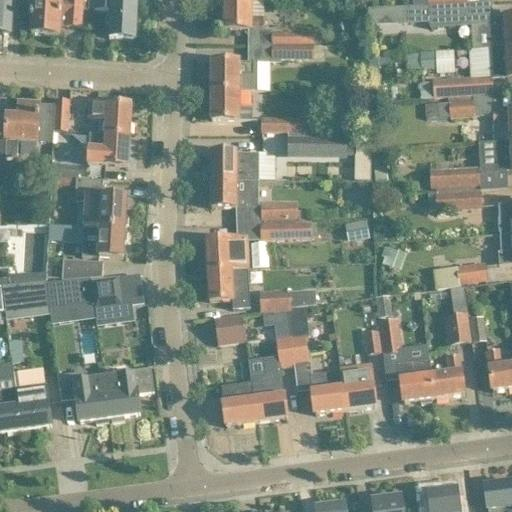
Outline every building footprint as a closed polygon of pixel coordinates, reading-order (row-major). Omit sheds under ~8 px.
[(0,0),(0,34),(10,35),(12,0),(0,0)] [(29,5),(28,16),(31,16),(31,21),(32,21),(32,36),(59,38),(60,27),(67,27),(67,29),(81,30),(82,11),(90,11),(90,0),(62,0),(62,3),(33,2),(33,5),(29,5)] [(136,42),(138,8),(122,7),(122,0),(90,0),(90,11),(111,13),(109,41),(136,42)] [(428,0),(429,8),(466,6),(466,0),(465,0),(428,0)] [(264,32),(264,20),(252,19),(252,3),(224,2),(224,32),(264,32)] [(466,6),(429,8),(429,9),(430,26),(430,31),(472,29),(473,52),(511,49),(511,19),(504,20),(493,21),(492,4),(466,6)] [(421,9),(401,10),(402,27),(422,26),(421,9)] [(380,11),(369,11),(369,28),(381,28),(380,11)] [(273,36),(273,48),(314,48),(314,41),(314,36),(273,36)] [(325,62),(325,48),(314,48),(273,48),(273,62),(314,62),(314,61),(325,62)] [(470,80),(433,83),(433,85),(433,101),(447,101),(448,101),(473,99),(492,98),(491,82),(508,81),(511,81),(511,80),(511,49),(506,50),(495,51),(492,51),(490,51),(473,52),(469,52),(470,80)] [(436,54),(421,56),(422,71),(422,72),(437,71),(436,54)] [(378,58),(369,58),(370,105),(381,104),(380,100),(379,72),(378,58)] [(252,77),(252,64),(212,64),(212,94),(241,94),(251,94),(258,94),(258,77),(252,77)] [(212,118),(212,123),(232,123),(240,123),(252,123),(252,110),(251,110),(241,110),(241,94),(212,94),(212,118)] [(350,111),(368,111),(367,96),(349,97),(350,111)] [(54,134),(69,135),(70,104),(56,103),(54,134)] [(447,106),(425,107),(426,122),(450,120),(450,122),(476,121),(476,119),(476,118),(475,104),(473,104),(449,106),(447,106)] [(0,178),(5,179),(6,161),(18,161),(19,144),(53,146),(55,111),(54,111),(45,111),(40,110),(40,108),(40,106),(19,105),(19,119),(7,119),(6,139),(6,144),(6,148),(0,147),(0,178)] [(130,138),(132,108),(91,105),(90,122),(100,123),(99,137),(106,137),(130,138)] [(495,145),(511,143),(511,112),(509,113),(510,113),(493,114),(495,145)] [(288,136),(288,134),(306,134),(306,122),(262,122),(262,136),(288,136)] [(306,134),(288,134),(288,136),(290,144),(290,158),(324,158),(349,159),(358,159),(358,140),(349,140),(324,140),(324,134),(306,134)] [(99,137),(95,136),(94,152),(87,151),(86,167),(129,169),(130,138),(106,137),(99,137)] [(497,175),(511,173),(511,143),(495,145),(497,175)] [(258,156),(212,155),(212,183),(258,183),(258,156)] [(388,184),(387,164),(374,165),(375,185),(388,184)] [(54,167),(53,181),(77,183),(77,182),(78,182),(79,168),(54,167)] [(431,191),(480,188),(479,172),(430,175),(431,191)] [(41,226),(49,227),(52,175),(43,174),(41,226)] [(76,190),(76,204),(87,205),(86,228),(84,228),(84,229),(125,232),(125,230),(128,228),(129,220),(126,218),(127,201),(103,200),(104,185),(109,185),(109,184),(89,183),(78,182),(77,182),(77,183),(76,190)] [(258,200),(258,183),(212,183),(212,211),(250,211),(250,200),(258,200)] [(437,214),(481,212),(480,194),(428,197),(429,213),(437,213),(437,214)] [(298,213),(297,205),(260,206),(261,225),(310,223),(310,213),(298,213)] [(511,206),(498,208),(499,221),(511,220),(511,206)] [(310,225),(310,223),(261,225),(262,244),(312,242),(312,225),(310,225)] [(349,245),(370,240),(366,223),(345,228),(349,245)] [(83,245),(82,260),(103,261),(123,262),(124,246),(127,244),(128,236),(125,234),(125,232),(84,229),(83,245)] [(501,255),(499,255),(499,268),(502,268),(511,267),(511,237),(500,238),(501,255)] [(247,244),(247,241),(207,243),(208,274),(249,272),(250,272),(249,244),(247,244)] [(403,266),(407,256),(385,248),(382,258),(403,266)] [(63,263),(62,284),(103,281),(103,265),(63,263)] [(436,293),(460,290),(459,286),(487,283),(485,267),(433,273),(436,293)] [(0,289),(3,290),(20,288),(19,280),(9,281),(9,279),(8,272),(0,272),(0,289)] [(249,272),(208,274),(210,304),(230,303),(232,303),(233,313),(251,312),(250,302),(250,290),(249,272)] [(46,277),(32,278),(33,286),(46,285),(47,277),(46,277)] [(119,280),(91,284),(94,306),(95,312),(123,308),(119,280)] [(91,282),(46,286),(50,312),(51,318),(52,328),(96,322),(95,312),(94,306),(91,284),(91,282)] [(46,286),(3,290),(6,314),(7,324),(51,318),(50,312),(46,286),(46,285),(46,286)] [(449,349),(471,346),(463,290),(451,292),(454,319),(445,320),(449,349)] [(290,293),(261,295),(262,315),(288,313),(288,312),(306,309),(306,310),(317,308),(316,293),(290,295),(290,293)] [(394,298),(377,300),(380,325),(397,322),(394,298)] [(310,339),(306,310),(306,309),(288,312),(288,313),(295,368),(308,366),(304,340),(310,339)] [(288,313),(262,315),(264,329),(274,328),(276,342),(277,342),(280,359),(281,370),(295,368),(288,313)] [(215,323),(219,348),(246,345),(243,319),(215,323)] [(473,345),(486,344),(483,320),(470,322),(473,345)] [(385,358),(401,355),(397,322),(380,325),(385,358)] [(369,357),(380,355),(378,335),(367,337),(369,357)] [(511,367),(501,369),(499,352),(488,354),(492,394),(511,391),(511,367)] [(22,354),(11,356),(12,366),(12,367),(24,365),(22,354)] [(450,376),(431,378),(434,402),(465,398),(462,378),(462,374),(461,374),(459,358),(448,359),(450,376)] [(266,378),(251,380),(251,385),(257,425),(288,421),(285,402),(280,370),(281,370),(280,359),(264,362),(266,378)] [(399,366),(397,366),(399,382),(401,382),(401,386),(404,406),(421,404),(421,407),(432,406),(432,402),(434,402),(431,378),(429,361),(410,364),(399,366)] [(12,366),(0,367),(0,382),(14,381),(12,367),(12,366)] [(376,410),(370,370),(340,374),(343,390),(346,414),(376,410)] [(123,379),(105,381),(107,398),(110,421),(112,421),(112,425),(125,424),(124,420),(126,419),(141,417),(138,398),(154,396),(151,371),(133,374),(134,378),(123,379)] [(315,418),(346,414),(343,390),(340,374),(310,377),(315,418)] [(75,385),(77,402),(76,402),(80,425),(97,423),(98,427),(110,426),(109,422),(110,421),(105,381),(75,385)] [(227,429),(257,425),(251,385),(221,389),(227,429)] [(35,391),(16,393),(18,409),(21,433),(52,429),(49,405),(48,405),(46,389),(35,391)] [(0,436),(21,433),(16,393),(0,395),(0,436)] [(497,487),(485,489),(488,511),(511,511),(511,485),(510,482),(509,481),(498,482),(497,484),(497,487)] [(431,511),(460,511),(458,492),(429,496),(431,511)] [(403,511),(402,500),(373,504),(373,511),(403,511)]
